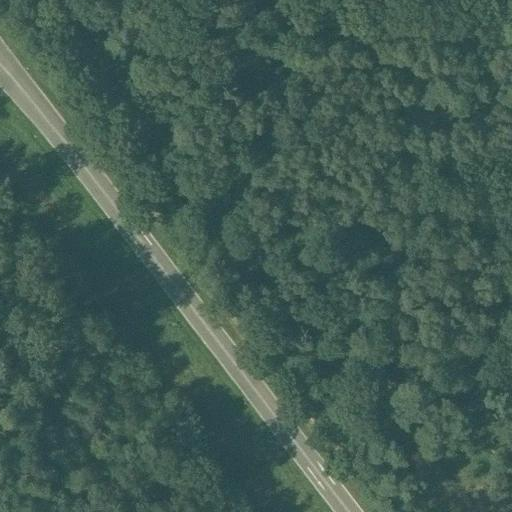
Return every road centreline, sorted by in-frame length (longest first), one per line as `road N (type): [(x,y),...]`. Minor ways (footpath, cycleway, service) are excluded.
road 1 (motorway): [(0,66),(346,511)]
road 2 (track): [(320,288),(329,355),(347,387),(379,407),(469,511)]
